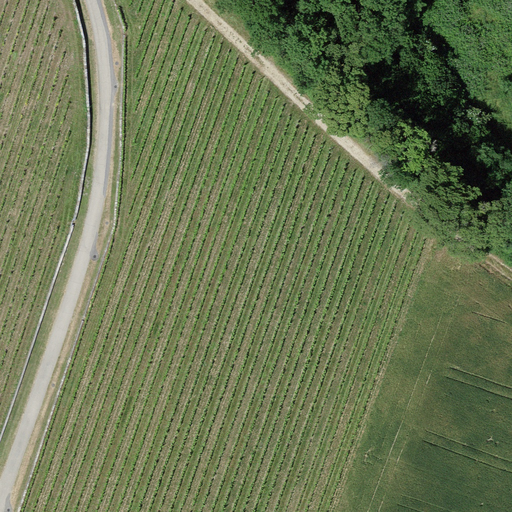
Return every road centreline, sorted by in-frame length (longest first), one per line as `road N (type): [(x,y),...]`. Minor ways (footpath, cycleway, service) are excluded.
road 1 (residential): [(89,0),(104,76),(102,153),(81,252),(0,506)]
road 2 (track): [(171,0),(323,146),(429,228)]
